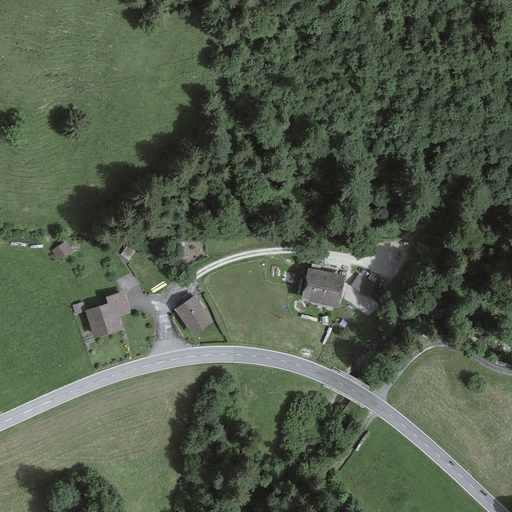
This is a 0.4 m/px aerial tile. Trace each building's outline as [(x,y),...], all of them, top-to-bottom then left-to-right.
[(65,244),(55,249),(61,260),(71,254),(65,244)] [(345,275),(310,268),(304,301),(338,308),(345,275)] [(352,284),(370,297),(378,284),(360,272),(352,284)] [(106,297),(109,304),(85,311),(97,339),(123,330),(119,317),(131,313),(124,292),(106,297)] [(212,321),(195,297),(177,310),(194,334),(212,321)] [(85,300),(73,303),(76,313),(88,310),(85,300)]
